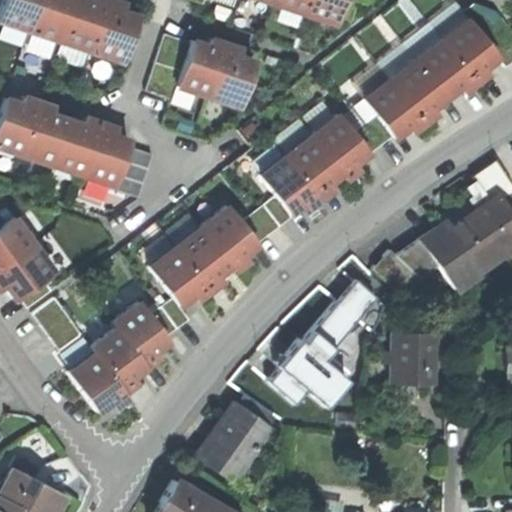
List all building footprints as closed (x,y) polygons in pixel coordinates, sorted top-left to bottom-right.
[(34,0),(0,0),(0,20),(24,29),(34,0)] [(34,0),(24,29),(55,39),(68,0),(34,0)] [(102,0),(68,0),(55,39),(86,49),(102,0)] [(118,9),(120,2),(115,0),(102,0),(86,49),(117,59),(132,13),(118,9)] [(303,0),(269,0),(269,1),(300,12),(303,0)] [(303,0),(300,12),(332,23),(334,16),(339,0),(303,0)] [(339,0),(334,16),(348,21),(355,3),(355,0),(339,0)] [(487,0),(484,0),(475,8),(487,24),(499,14),(487,0)] [(463,17),(476,33),(487,24),(475,8),(463,17)] [(487,24),(476,33),(485,44),(497,35),(508,26),(499,14),(487,24)] [(437,37),(472,81),(484,72),(479,66),(493,55),(485,44),(476,33),(463,17),(437,37)] [(511,30),(508,26),(497,35),(511,53),(511,30)] [(182,55),(187,41),(161,32),(156,47),(182,55)] [(511,58),(511,53),(497,35),(485,44),(493,55),(502,66),(511,58)] [(222,41),(207,36),(204,44),(188,38),(187,41),(182,55),(177,69),(172,83),(172,84),(203,95),(222,41)] [(460,91),(472,81),(437,37),(411,57),(441,96),(455,85),(460,91)] [(234,53),(236,46),(222,41),(203,95),(235,106),(251,59),(234,53)] [(182,55),(156,47),(152,61),(177,69),(182,55)] [(421,122),(433,112),(428,106),(441,96),(411,57),(386,77),(421,122)] [(177,69),(152,61),(147,75),(172,83),(177,69)] [(172,84),(172,83),(147,75),(142,89),(167,98),(172,84)] [(421,122),(386,77),(360,97),(372,113),(390,135),(390,136),(403,125),(408,132),(421,122)] [(34,99),(19,94),(16,101),(1,96),(0,97),(0,147),(16,153),(34,99)] [(47,112),(50,104),(34,99),(16,153),(47,164),(63,117),(47,112)] [(342,177),(354,168),(350,162),(364,151),(348,132),(334,113),(308,133),(337,171),(342,177)] [(390,135),(372,113),(360,122),(377,144),(390,135)] [(96,120),(81,115),(79,122),(63,117),(47,164),(78,173),(96,120)] [(108,132),(110,125),(96,120),(78,173),(109,184),(113,172),(118,159),(123,144),(125,138),(108,132)] [(365,154),(377,144),(360,122),(348,132),(364,151),(365,154)] [(329,188),(324,182),(337,171),(308,133),(282,152),(316,197),(329,188)] [(149,153),(123,144),(118,159),(144,167),(149,153)] [(316,197),(282,152),(255,173),(271,193),(286,212),(299,202),(304,208),(316,197)] [(113,172),(139,182),(144,167),(118,159),(113,172)] [(494,193),(496,197),(506,190),(510,185),(492,160),(467,177),(483,201),(494,193)] [(113,172),(109,184),(108,186),(135,196),(139,182),(113,172)] [(289,215),(286,212),(271,193),(259,202),(276,224),(289,215)] [(442,229),(467,264),(486,251),(488,255),(504,244),(511,255),(511,219),(496,197),(494,193),(483,201),(443,228),(442,229)] [(276,224),(259,202),(248,212),(265,233),(276,224)] [(253,242),(236,220),(223,204),(197,224),(226,262),(231,269),(244,259),(239,253),(253,242)] [(265,233),(248,212),(236,220),(253,242),(265,233)] [(0,264),(30,243),(10,216),(0,223),(0,264)] [(435,283),(436,284),(444,279),(449,287),(473,271),(467,264),(442,229),(443,228),(439,221),(392,255),(428,289),(435,283)] [(226,262),(197,224),(170,244),(205,289),(218,279),(213,273),(226,262)] [(30,243),(0,264),(0,283),(10,298),(15,294),(39,277),(49,269),(30,243)] [(205,289),(170,244),(144,265),(168,296),(174,303),(188,292),(193,298),(205,289)] [(441,291),(436,284),(435,283),(428,289),(392,255),(386,249),(369,267),(413,310),(441,291)] [(39,277),(15,294),(24,307),(48,289),(39,277)] [(368,331),(381,304),(352,279),(334,300),(333,299),(298,340),(295,338),(273,363),(276,366),(265,379),(290,400),(302,387),(320,403),(342,378),(317,357),(352,317),(368,331)] [(51,296),(28,313),(37,325),(60,308),(51,296)] [(185,318),(174,303),(168,296),(157,304),(173,327),(185,318)] [(163,339),(161,336),(144,314),(135,300),(108,319),(112,325),(141,365),(154,356),(150,349),(163,339)] [(173,327),(157,304),(144,314),(161,336),(173,327)] [(60,308),(37,325),(54,349),(77,332),(60,308)] [(127,375),(141,365),(112,325),(86,345),(90,350),(120,390),(132,381),(127,375)] [(428,330),(388,330),(388,381),(428,381),(428,330)] [(511,343),(501,344),(502,370),(511,369),(511,343)] [(120,390),(90,350),(64,370),(93,409),(106,399),(111,406),(125,396),(120,390)] [(228,403),(193,451),(230,478),(265,429),(228,403)] [(11,453),(5,466),(8,467),(30,478),(36,466),(11,453)] [(30,478),(8,467),(0,481),(0,497),(28,511),(45,511),(56,492),(30,478)] [(169,479),(150,511),(215,511),(219,507),(169,479)] [(28,511),(0,497),(0,511),(28,511)]
